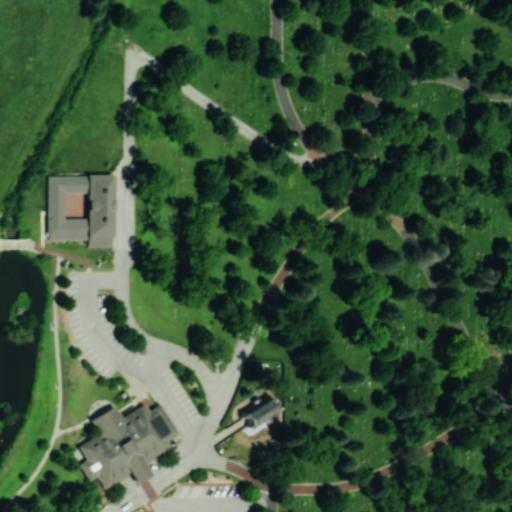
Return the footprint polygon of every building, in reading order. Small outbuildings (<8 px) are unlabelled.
[(363,143),(364,168),(375,167),(374,142),(363,143)] [(48,176),(88,176),(88,194),(64,195),(64,220),(88,220),(88,241),(49,241),(48,176)] [(88,176),(88,194),(88,220),(88,241),(88,249),(115,249),(115,176),(88,176)] [(241,413),(252,431),(280,414),(269,396),(241,413)] [(79,445),(88,459),(78,465),(88,482),(97,477),(104,488),(130,473),(146,463),(172,448),(168,441),(178,435),(160,404),(150,410),(146,403),(122,417),(115,404),(91,419),(100,433),(79,445)] [(153,475),(137,484),(133,477),(130,473),(146,463),(149,468),(153,475)]
